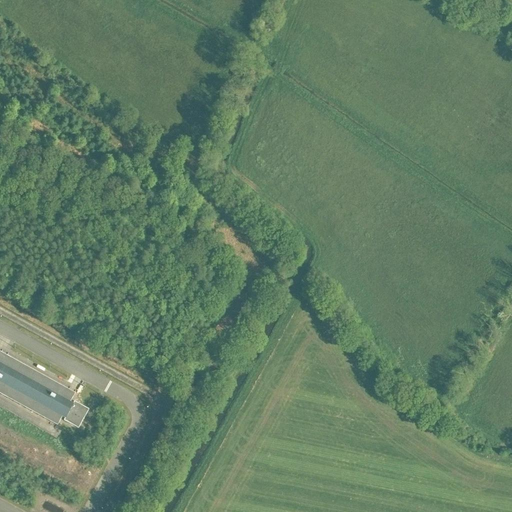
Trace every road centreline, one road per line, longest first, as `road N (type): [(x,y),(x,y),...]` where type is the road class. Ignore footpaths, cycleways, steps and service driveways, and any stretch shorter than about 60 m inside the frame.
road 1 (track): [(511,238),(143,0)]
road 2 (track): [(297,306),(324,261),(320,246),(239,175),(235,161),(269,77)]
